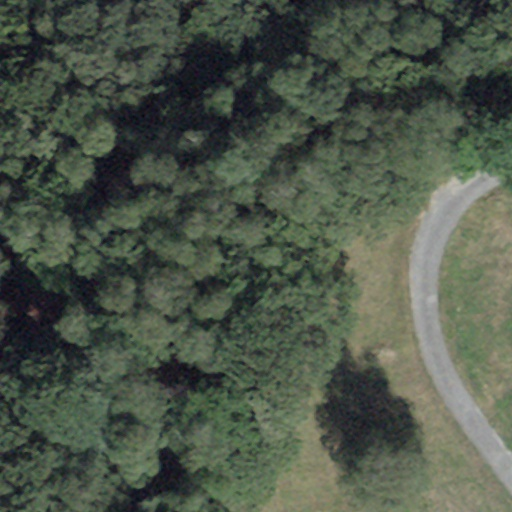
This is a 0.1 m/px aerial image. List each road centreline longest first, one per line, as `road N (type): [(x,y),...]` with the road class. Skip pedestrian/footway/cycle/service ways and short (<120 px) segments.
road 1 (track): [(229,0),(185,48),(121,151),(85,246),(74,368),(90,455),(111,481),(135,482),(149,470),(184,325),(219,242),(252,194),(336,138),(418,107),(511,85)]
road 2 (track): [(511,480),(436,361),(422,270),(432,232),(452,204),(511,166)]
